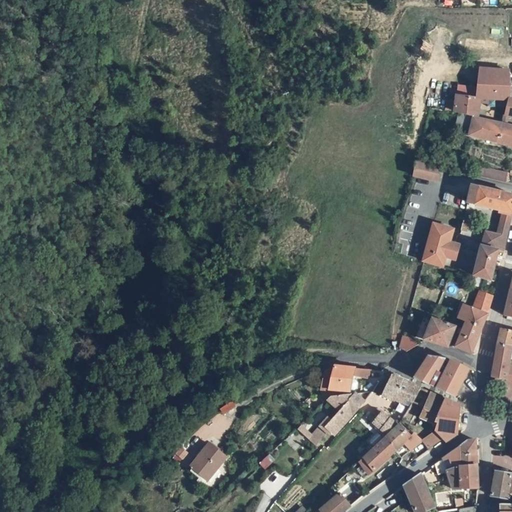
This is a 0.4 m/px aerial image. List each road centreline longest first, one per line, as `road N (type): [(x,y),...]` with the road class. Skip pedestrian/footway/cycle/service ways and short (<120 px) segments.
road 1 (track): [(80,511),(123,457),(245,375)]
road 2 (tertiary): [(480,426),(358,511)]
road 3 (residential): [(349,360),(403,364),(421,353),(445,354),(483,367)]
road 4 (tertiary): [(483,367),(511,239)]
